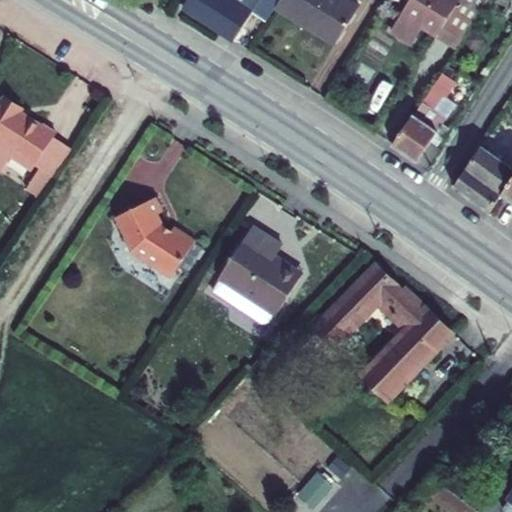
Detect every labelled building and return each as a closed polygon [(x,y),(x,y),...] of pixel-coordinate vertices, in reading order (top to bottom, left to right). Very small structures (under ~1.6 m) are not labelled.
[(233,39),(254,7),(255,5),(257,0),(189,0),(185,7),(233,39)] [(257,0),(255,5),(269,15),(275,6),(279,0),(257,0)] [(279,0),(275,6),(305,26),(308,22),(323,32),(342,0),(279,0)] [(359,8),(347,0),(342,0),(323,32),(337,41),(359,8)] [(459,0),(457,4),(450,0),(411,0),(402,16),(389,35),(411,46),(422,29),(435,37),(440,30),(462,45),(477,24),(492,1),(490,0),(459,0)] [(441,76),(392,145),(417,163),(431,143),(447,119),(443,116),(461,90),(441,76)] [(24,111),(8,101),(0,112),(0,141),(17,152),(13,157),(35,172),(39,167),(57,139),(60,135),(46,126),(45,129),(23,113),(24,111)] [(74,150),(57,139),(39,167),(56,178),(74,150)] [(0,141),(0,168),(5,171),(13,157),(17,152),(0,141)] [(417,163),(426,169),(439,149),(437,148),(431,143),(417,163)] [(511,169),(482,147),(452,188),(486,214),(500,195),(500,194),(511,177),(511,169)] [(511,177),(500,194),(500,195),(511,203),(511,177)] [(164,214),(156,199),(116,220),(134,254),(173,278),(198,241),(177,227),(174,231),(165,229),(159,216),(164,214)] [(283,245),(253,225),(219,277),(276,314),(301,276),(274,258),(283,245)] [(429,334),(440,322),(402,285),(399,288),(375,266),(324,317),(326,321),(299,348),(318,365),(379,302),(408,329),(361,378),(385,401),(439,344),(429,334)] [(274,313),(219,277),(211,289),(263,323),(268,322),(274,313)] [(451,333),(440,322),(429,334),(439,344),(451,333)] [(297,493),(314,507),(334,484),(316,470),(297,493)] [(446,511),(481,511),(488,503),(445,471),(425,497),(446,511)] [(434,511),(416,498),(403,511),(434,511)] [(511,511),(511,498),(503,511),(511,511)]
